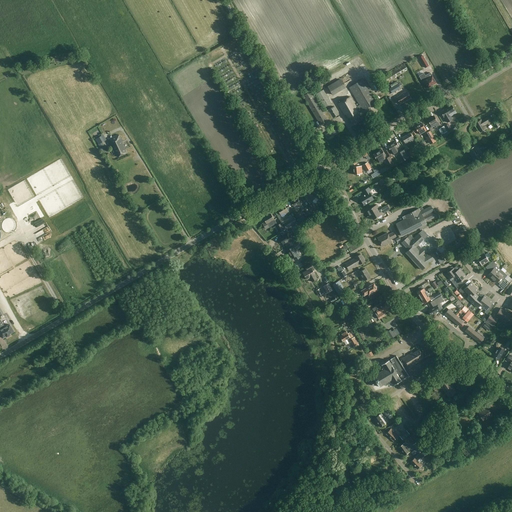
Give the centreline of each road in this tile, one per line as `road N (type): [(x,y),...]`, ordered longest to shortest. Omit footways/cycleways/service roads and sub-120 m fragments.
road 1 (unclassified): [(66,317),(323,166)]
road 2 (unclassified): [(323,166),(511,53)]
road 3 (track): [(343,380),(323,320),(238,215)]
road 4 (unclassified): [(323,166),(224,0)]
road 5 (unclassified): [(399,295),(323,166)]
road 6 (track): [(341,198),(464,129)]
